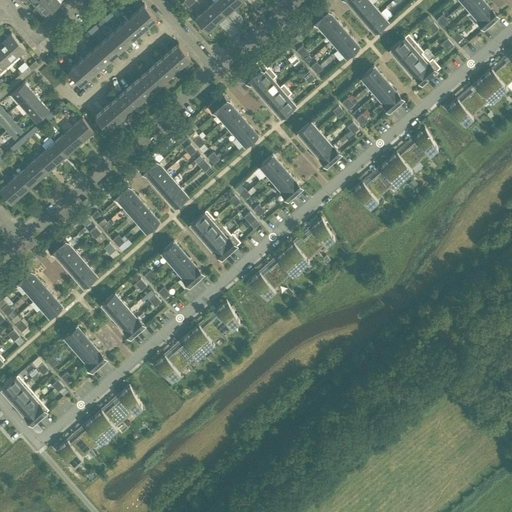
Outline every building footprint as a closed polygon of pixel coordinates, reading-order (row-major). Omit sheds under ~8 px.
[(35,12),(48,0),(34,0),(33,1),(37,6),(33,9),(35,12)] [(45,15),(61,2),(59,0),(48,0),(35,12),(37,14),(41,11),(45,15)] [(217,22),(228,12),(216,0),(215,0),(206,8),(217,22)] [(216,0),(228,12),(238,3),(235,0),(216,0)] [(370,0),(359,0),(353,6),(360,14),(373,3),(370,0)] [(464,0),(463,2),(470,10),(481,0),(464,0)] [(484,0),(481,0),(470,10),(477,18),(476,18),(476,19),(490,7),(484,0)] [(149,23),(157,16),(145,3),(137,10),(149,23)] [(323,3),(310,14),(317,22),(317,23),(331,11),(324,3),(323,3)] [(373,3),(360,14),(368,22),(381,11),(373,3)] [(490,7),(476,19),(484,27),(497,16),(490,8),(490,7)] [(207,31),(217,22),(206,8),(195,18),(207,31)] [(141,30),(149,23),(137,10),(129,16),(141,30)] [(331,11),(317,23),(324,31),(337,20),(330,12),(331,12),(331,11)] [(381,11),(368,22),(375,31),(388,19),(381,11)] [(443,13),(436,19),(439,22),(446,16),(443,13)] [(134,37),(141,30),(129,16),(122,23),(134,37)] [(446,16),(439,22),(442,26),(449,20),(446,16)] [(337,20),(324,31),(331,40),(344,28),(337,20)] [(432,20),(426,26),(429,30),(436,24),(432,20)] [(126,43),(134,37),(122,23),(114,30),(126,43)] [(436,24),(429,30),(432,33),(439,27),(436,24)] [(344,28),(331,40),(338,48),(352,36),(344,28)] [(458,29),(451,35),(454,38),(461,32),(458,29)] [(119,50),(126,43),(114,30),(107,36),(119,50)] [(26,48),(12,32),(7,36),(4,32),(1,34),(18,54),(26,48)] [(408,32),(390,48),(398,57),(416,41),(408,32)] [(461,32),(454,38),(457,42),(464,36),(461,32)] [(0,46),(12,60),(18,54),(1,34),(0,35),(0,37),(2,40),(0,42),(0,46)] [(111,56),(119,50),(107,36),(99,43),(111,56)] [(295,36),(289,41),(292,45),(298,39),(295,36)] [(352,36),(338,48),(346,56),(359,45),(352,36)] [(448,38),(442,43),(445,46),(451,41),(448,38)] [(416,41),(398,57),(406,66),(423,50),(416,41)] [(451,41),(445,46),(448,50),(454,45),(451,41)] [(183,62),(191,56),(179,42),(171,49),(183,62)] [(103,63),(111,56),(99,43),(92,49),(103,63)] [(303,43),(296,50),(299,53),(306,47),(303,43)] [(286,44),(280,49),(283,53),(289,48),(286,44)] [(0,60),(5,66),(12,60),(0,46),(0,60)] [(306,47),(299,53),(302,57),(309,50),(306,47)] [(96,70),(103,63),(92,49),(84,56),(96,70)] [(175,69),(183,62),(171,49),(163,55),(175,69)] [(511,56),(503,63),(511,73),(511,49),(509,53),(511,56)] [(423,50),(406,66),(413,74),(433,57),(432,57),(429,60),(422,52),(424,50),(423,50)] [(294,53),(287,59),(290,62),(297,57),(294,53)] [(168,76),(175,69),(163,55),(156,62),(168,76)] [(88,76),(96,70),(84,56),(77,63),(88,76)] [(297,57),(290,62),(293,66),(300,60),(297,57)] [(433,57),(413,74),(413,75),(415,73),(422,82),(440,66),(433,57)] [(259,58),(242,73),(242,74),(249,82),(269,65),(268,65),(267,66),(259,58)] [(32,70),(39,63),(37,60),(29,66),(32,70)] [(317,60),(310,66),(313,69),(321,63),(317,60)] [(160,82),(162,80),(168,76),(156,62),(148,69),(160,82)] [(81,83),(83,80),(88,76),(77,63),(69,69),(81,83)] [(321,63),(313,69),(317,73),(324,67),(321,63)] [(492,68),(483,75),(498,93),(507,85),(506,84),(511,79),(511,73),(503,63),(494,71),(492,68)] [(269,65),(249,82),(250,83),(251,81),(258,90),(276,74),(269,65)] [(374,65),(361,76),(368,85),(381,73),(374,65)] [(25,75),(32,70),(29,66),(23,72),(25,75)] [(153,89),(160,82),(148,69),(141,75),(153,89)] [(309,70),(302,76),(305,80),(312,73),(309,70)] [(19,81),(25,75),(23,72),(16,78),(19,81)] [(312,73),(305,80),(308,83),(315,77),(312,73)] [(381,73),(368,85),(375,93),(388,81),(381,73)] [(276,74),(258,90),(266,98),(284,83),(283,82),(280,85),(273,78),(277,74),(276,74)] [(145,95),(153,89),(141,75),(133,82),(145,95)] [(477,86),(469,93),(481,107),(489,99),(490,100),(498,93),(483,75),(475,83),(477,86)] [(12,87),(19,81),(16,78),(9,84),(12,87)] [(20,101),(33,90),(25,80),(12,92),(20,101)] [(388,81),(375,93),(382,101),(381,101),(382,102),(396,90),(388,81)] [(137,102),(145,95),(133,82),(126,88),(137,102)] [(284,83),(266,98),(274,107),(292,91),(284,83)] [(5,93),(12,87),(9,84),(2,90),(5,93)] [(130,109),(137,102),(126,88),(118,95),(130,109)] [(28,111),(41,99),(33,90),(20,101),(28,111)] [(396,90),(382,102),(389,110),(402,99),(395,91),(396,90)] [(222,91),(209,103),(216,111),(215,111),(216,111),(229,99),(222,91)] [(292,91),(274,107),(281,116),(296,103),(288,95),(292,92),(292,91)] [(447,106),(446,106),(446,107),(465,122),(465,121),(472,115),(472,116),(473,115),(472,114),(481,107),(469,93),(460,101),(457,98),(447,106)] [(122,115),(130,109),(118,95),(111,102),(122,115)] [(349,95),(342,102),(345,105),(352,99),(349,95)] [(36,120),(50,109),(41,99),(28,111),(36,120)] [(229,99),(216,111),(223,120),(236,108),(229,101),(230,100),(229,99)] [(352,99),(345,105),(348,109),(355,102),(352,99)] [(60,109),(66,104),(63,101),(57,106),(60,109)] [(115,122),(122,115),(111,102),(103,108),(115,122)] [(339,104),(332,110),(335,114),(342,108),(339,104)] [(51,117),(55,114),(60,109),(57,106),(48,114),(51,117)] [(107,129),(115,122),(103,108),(95,115),(107,129)] [(236,108),(223,120),(230,128),(243,117),(236,108)] [(342,108),(335,114),(338,117),(345,111),(342,108)] [(12,125),(16,121),(7,112),(4,116),(12,125)] [(363,112),(356,118),(359,121),(366,115),(363,112)] [(42,125),(51,117),(48,114),(39,122),(42,125)] [(366,115),(359,121),(362,125),(369,119),(366,115)] [(85,138),(94,129),(83,116),(73,124),(85,138)] [(0,122),(6,130),(10,126),(2,117),(0,118),(0,122)] [(243,117),(230,128),(237,136),(250,125),(243,117)] [(311,120),(298,131),(305,139),(318,128),(311,120)] [(353,120),(346,127),(349,130),(356,124),(353,120)] [(20,134),(24,131),(16,121),(12,125),(20,134)] [(33,134),(42,125),(39,122),(30,130),(33,134)] [(76,146),(85,138),(73,124),(64,132),(76,146)] [(356,124),(349,130),(352,133),(359,127),(356,124)] [(250,125),(237,136),(245,145),(258,133),(250,125)] [(417,139),(408,146),(420,160),(429,152),(429,153),(430,153),(430,152),(436,146),(437,147),(437,146),(424,125),(424,126),(424,127),(414,136),(417,139)] [(14,139),(18,136),(10,126),(6,130),(14,139)] [(192,126),(186,131),(189,135),(195,130),(192,126)] [(318,128),(305,139),(313,148),(326,136),(318,128)] [(23,142),(33,134),(30,130),(20,138),(23,142)] [(66,154),(76,146),(64,132),(55,140),(66,154)] [(183,134),(177,139),(180,143),(186,138),(183,134)] [(200,134),(193,140),(196,143),(203,137),(200,134)] [(326,136),(313,148),(314,149),(314,148),(321,155),(334,144),(333,143),(332,144),(326,136)] [(203,137),(196,143),(199,147),(206,141),(203,137)] [(14,150),(23,142),(20,138),(11,146),(14,150)] [(57,162),(66,154),(55,140),(46,149),(57,162)] [(190,143),(183,149),(186,152),(193,146),(190,143)] [(334,144),(321,155),(328,163),(328,164),(341,152),(334,144)] [(5,158),(14,150),(11,146),(2,154),(5,158)] [(193,146),(186,152),(189,155),(196,149),(193,146)] [(397,151),(388,158),(404,176),(412,168),(411,167),(420,160),(408,146),(400,154),(397,151)] [(48,170),(57,162),(46,149),(36,157),(48,170)] [(214,150),(207,156),(210,160),(217,153),(214,150)] [(151,153),(138,165),(145,173),(158,161),(151,153)] [(217,153),(210,160),(213,163),(220,157),(217,153)] [(273,153),(259,165),(267,173),(280,162),(273,153)] [(39,178),(48,170),(36,157),(27,165),(39,178)] [(383,169),(374,176),(386,190),(394,182),(395,183),(404,176),(388,158),(380,165),(383,169)] [(204,159),(197,165),(200,168),(207,162),(204,159)] [(158,161),(145,173),(146,173),(153,180),(166,169),(159,161),(158,161)] [(207,162),(200,168),(203,172),(210,166),(207,162)] [(280,162),(267,173),(274,181),(287,170),(280,162)] [(30,186),(39,178),(27,165),(18,173),(30,186)] [(166,169),(153,180),(160,189),(173,177),(166,169)] [(287,170),(274,181),(281,189),(280,190),(294,178),(287,170)] [(20,194),(30,186),(18,173),(9,181),(20,194)] [(353,189),(352,189),(351,189),(370,205),(371,205),(370,204),(377,198),(378,199),(378,198),(377,197),(386,190),(374,176),(365,183),(363,180),(353,189)] [(123,177),(110,189),(118,197),(117,197),(117,198),(131,186),(123,177)] [(173,177),(160,189),(168,197),(181,186),(173,177)] [(294,178),(280,190),(288,199),(301,187),(294,179),(295,178),(294,178)] [(0,189),(11,202),(20,194),(9,181),(0,188),(0,189)] [(131,186),(117,198),(124,206),(137,194),(130,187),(131,186)] [(181,186),(168,197),(175,205),(188,194),(181,186)] [(245,186),(238,192),(242,195),(248,189),(245,186)] [(248,189),(242,195),(245,199),(252,193),(248,189)] [(235,193),(228,199),(231,203),(238,197),(235,193)] [(137,194),(124,206),(131,214),(144,203),(137,194)] [(238,197),(231,203),(234,206),(241,200),(238,197)] [(259,202),(253,208),(256,211),(262,205),(259,202)] [(144,203),(131,214),(139,222),(152,211),(144,203)] [(262,205),(256,211),(259,215),(265,209),(262,205)] [(215,217),(207,208),(190,222),(198,231),(215,217)] [(97,209),(91,214),(94,218),(100,212),(97,209)] [(152,211),(139,222),(146,231),(159,219),(152,211)] [(250,211),(243,216),(246,220),(253,214),(250,211)] [(253,214),(246,220),(249,223),(256,217),(253,214)] [(215,217),(198,231),(206,240),(224,224),(216,216),(215,217)] [(85,226),(91,220),(88,217),(82,222),(85,226)] [(101,226),(107,221),(104,217),(98,223),(101,226)] [(305,236),(316,249),(325,241),(326,242),(334,236),(321,217),(311,226),(311,227),(313,230),(305,236)] [(110,224),(107,221),(101,226),(104,230),(110,224)] [(224,224),(206,240),(213,249),(233,232),(232,231),(231,233),(224,224)] [(89,231),(92,234),(98,229),(96,225),(89,231)] [(98,229),(92,234),(95,237),(101,232),(98,229)] [(233,232),(213,249),(214,248),(222,257),(240,241),(233,232)] [(60,233),(47,244),(54,252),(68,240),(67,241),(60,233)] [(119,233),(112,239),(116,242),(122,237),(119,233)] [(294,241),(284,249),(299,266),(309,257),(308,256),(316,249),(305,236),(297,243),(296,242),(295,241),(294,241)] [(116,242),(119,246),(125,240),(122,237),(116,242)] [(174,239),(161,251),(168,259),(181,248),(174,239)] [(68,240),(54,252),(55,253),(56,252),(62,260),(75,249),(68,240)] [(104,247),(107,250),(113,245),(110,241),(104,247)] [(110,254),(116,248),(113,245),(107,250),(110,254)] [(181,248),(168,259),(175,267),(188,256),(181,248)] [(75,249),(62,260),(70,268),(83,257),(75,249)] [(299,266),(284,249),(275,257),(275,258),(275,259),(277,261),(269,268),(279,280),(288,273),(289,274),(299,266)] [(188,256),(175,267),(182,275),(181,276),(182,276),(196,264),(188,256)] [(83,257),(70,268),(77,277),(90,265),(83,257)] [(26,262),(13,273),(21,282),(20,282),(34,270),(27,262),(26,262)] [(196,264),(182,276),(189,285),(202,273),(195,265),(196,265),(196,264)] [(90,265),(77,277),(84,285),(97,273),(90,265)] [(271,288),(279,280),(269,268),(261,275),(259,272),(258,272),(257,273),(247,281),(264,296),(272,289),(271,288)] [(151,269),(144,274),(147,278),(154,272),(151,269)] [(34,270),(20,282),(27,291),(40,279),(33,272),(34,271),(34,270)] [(154,272),(147,278),(150,281),(156,275),(154,272)] [(141,277),(134,283),(137,287),(144,281),(141,277)] [(40,279),(27,291),(34,299),(47,287),(40,279)] [(144,281),(137,287),(140,290),(147,284),(144,281)] [(165,285),(158,291),(161,294),(168,288),(165,285)] [(47,287),(34,299),(42,307),(55,296),(47,287)] [(168,288),(161,294),(164,298),(171,292),(168,288)] [(115,291),(102,302),(102,303),(109,311),(122,299),(115,291)] [(155,293),(148,299),(151,303),(158,297),(155,293)] [(3,297),(0,299),(0,306),(1,308),(4,311),(10,306),(14,303),(6,294),(3,297)] [(55,296),(42,307),(49,315),(62,304),(55,296)] [(158,297),(151,303),(154,306),(161,300),(158,297)] [(122,299),(109,311),(117,319),(130,308),(122,299)] [(211,318),(222,331),(231,324),(231,325),(239,318),(227,299),(217,308),(217,309),(217,310),(219,312),(211,318)] [(4,311),(7,315),(13,309),(10,306),(4,311)] [(130,308),(117,319),(124,327),(125,327),(138,315),(137,315),(136,315),(130,308)] [(138,315),(125,327),(131,335),(132,335),(145,324),(138,315)] [(18,327),(24,322),(21,318),(15,324),(18,327)] [(190,331),(205,348),(214,339),(213,338),(222,331),(211,318),(203,325),(201,323),(200,323),(199,323),(190,331)] [(28,325),(24,322),(18,327),(21,331),(28,325)] [(450,346),(460,337),(445,322),(436,331),(438,334),(434,338),(443,347),(447,343),(450,346)] [(77,324),(64,336),(71,344),(84,332),(77,324)] [(7,333),(11,337),(17,331),(13,328),(7,333)] [(14,340),(20,335),(17,331),(11,337),(14,340)] [(195,356),(205,348),(190,331),(181,339),(181,340),(181,341),(182,343),(175,350),(185,362),(194,355),(195,356)] [(84,332),(71,344),(78,352),(91,341),(84,332)] [(91,341),(78,352),(85,360),(84,361),(85,361),(99,349),(91,341)] [(99,349),(85,361),(92,370),(105,358),(98,350),(99,349)] [(185,362),(175,350),(167,357),(165,355),(164,354),(163,355),(153,363),(170,378),(178,371),(177,370),(185,362)] [(53,353),(46,359),(49,363),(56,357),(53,353)] [(56,357),(49,363),(52,366),(59,360),(56,357)] [(43,361),(36,367),(39,371),(46,365),(43,361)] [(46,365),(39,371),(42,374),(49,368),(46,365)] [(67,370),(61,376),(64,379),(70,373),(67,370)] [(18,373),(2,387),(10,396),(26,382),(18,373)] [(70,373),(64,379),(67,382),(73,377),(70,373)] [(58,378),(51,384),(54,388),(61,382),(58,378)] [(26,382),(10,396),(17,405),(33,391),(26,382)] [(61,382),(54,388),(57,391),(63,385),(64,385),(61,382)] [(116,404),(127,416),(134,410),(134,411),(144,403),(132,384),(122,393),(122,394),(122,395),(124,397),(116,404)] [(33,391),(17,405),(25,413),(41,399),(33,391)] [(41,399),(25,413),(33,422),(49,408),(41,399)] [(116,425),(127,416),(116,404),(108,410),(106,409),(106,408),(105,408),(104,409),(95,417),(109,433),(117,426),(116,425)] [(87,428),(80,435),(90,448),(99,440),(100,441),(109,433),(95,417),(86,425),(85,425),(85,426),(86,426),(86,427),(87,428)] [(90,448),(80,435),(72,442),(70,440),(69,440),(68,440),(58,449),(75,463),(83,456),(82,455),(90,448)]
